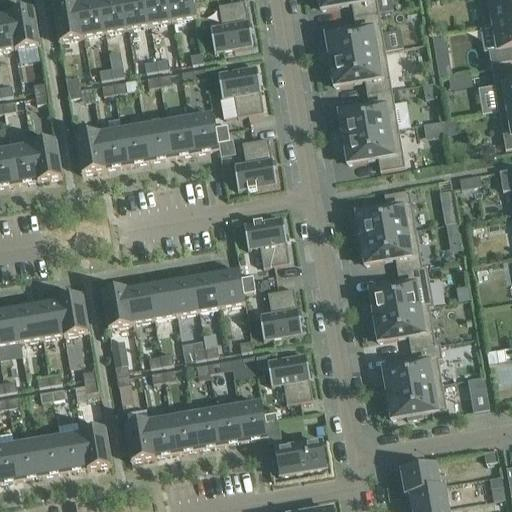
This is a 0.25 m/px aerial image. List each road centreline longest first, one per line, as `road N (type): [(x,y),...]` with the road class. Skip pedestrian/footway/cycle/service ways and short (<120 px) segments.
road 1 (residential): [(311,201),(362,457)]
road 2 (residential): [(278,0),(311,201)]
road 3 (residential): [(311,201),(121,235)]
road 4 (residential): [(511,433),(362,457)]
road 5 (residential): [(348,490),(219,511)]
